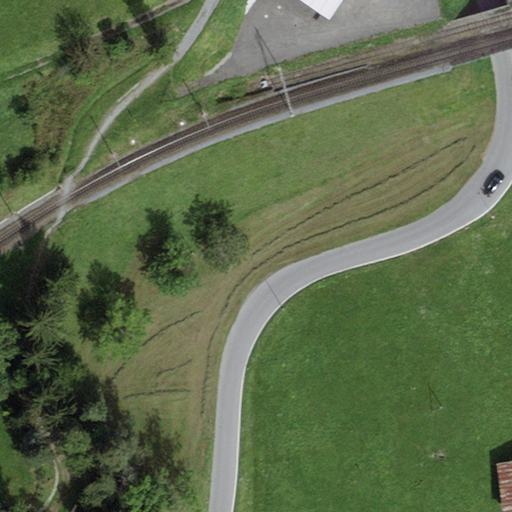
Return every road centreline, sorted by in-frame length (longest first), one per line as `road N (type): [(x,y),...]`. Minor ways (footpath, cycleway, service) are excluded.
road 1 (track): [(54,511),(66,479),(14,381),(13,319),(99,141),(227,0)]
road 2 (tertiary): [(511,123),(505,158),(467,208),(409,238),(306,272),(255,314),(231,388),(220,511)]
